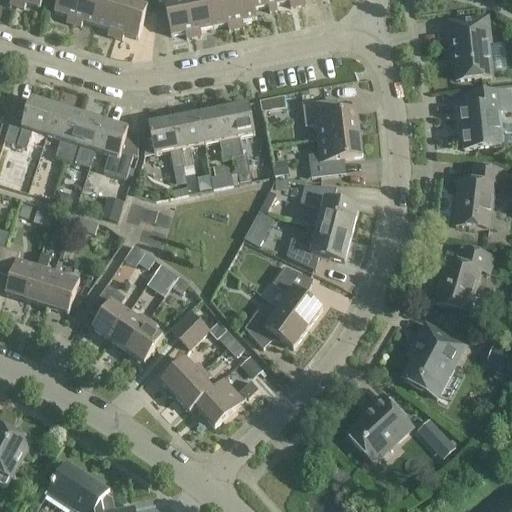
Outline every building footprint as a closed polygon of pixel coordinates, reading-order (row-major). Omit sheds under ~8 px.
[(10,7),(17,9),(20,0),(6,0),(11,1),(10,7)] [(20,0),(17,9),(24,12),(26,6),(40,10),(43,0),(20,0)] [(74,28),(83,0),(59,0),(54,15),(68,19),(66,25),(74,28)] [(83,24),(96,28),(104,0),(83,0),(74,28),(81,30),(83,24)] [(127,4),(116,0),(104,0),(96,28),(109,32),(108,38),(116,41),(127,4)] [(200,33),(214,30),(208,0),(202,0),(187,3),(194,40),(202,39),(200,33)] [(229,33),(237,32),(230,0),(208,0),(214,30),(228,27),(229,33)] [(254,12),(251,0),(230,0),(237,32),(244,30),(243,24),(257,22),(255,12),(254,12)] [(251,0),(254,12),(255,12),(268,9),(269,15),(277,13),(276,8),(274,0),(251,0)] [(291,11),(298,9),(296,0),(274,0),(276,8),(289,5),(291,11)] [(296,0),(298,9),(306,8),(305,2),(313,0),(296,0)] [(186,42),(194,40),(187,3),(165,8),(171,39),(185,36),(186,42)] [(127,4),(116,41),(122,43),(124,37),(138,42),(148,10),(127,4)] [(488,20),(448,24),(451,58),(454,57),(457,84),(491,80),(485,22),(488,21),(488,20)] [(509,94),(487,97),(467,99),(468,111),(457,112),(459,128),(462,128),(465,153),(504,148),(500,115),(511,113),(509,94)] [(12,121),(6,140),(4,146),(27,153),(33,136),(47,140),(56,110),(31,102),(24,125),(12,121)] [(272,102),(259,105),(262,117),(269,115),(273,108),(272,102)] [(319,143),(360,138),(357,115),(331,118),(329,104),(303,107),(305,130),(317,129),(319,143)] [(223,113),(233,163),(243,161),(239,142),(255,139),(249,108),(223,113)] [(56,110),(47,140),(61,144),(55,162),(65,165),(80,117),(56,110)] [(222,165),(233,163),(223,113),(199,118),(205,150),(219,147),(222,165)] [(80,117),(65,165),(75,168),(81,151),(95,155),(105,125),(80,117)] [(199,118),(174,123),(184,171),(193,170),(190,153),(205,150),(199,118)] [(186,185),(184,171),(174,123),(149,128),(151,140),(146,140),(145,161),(155,159),(169,156),(173,174),(174,173),(176,187),(186,185)] [(105,125),(95,155),(110,160),(104,178),(126,184),(133,159),(121,155),(129,132),(105,125)] [(362,161),(360,138),(319,143),(320,157),(309,159),(312,182),(338,179),(336,164),(362,161)] [(236,162),(237,169),(240,186),(251,184),(247,160),(236,162)] [(286,164),(272,167),(275,180),(289,177),(286,164)] [(455,229),(475,231),(490,233),(495,190),(503,191),(505,174),(475,170),(474,185),(460,184),(455,229)] [(232,177),(212,180),(214,193),(239,188),(238,177),(232,178),(232,177)] [(214,193),(212,180),(198,182),(200,195),(214,193)] [(317,231),(351,239),(359,212),(333,206),(337,191),(305,189),(301,207),(322,213),(317,231)] [(57,194),(53,206),(71,211),(73,204),(70,198),(57,194)] [(121,210),(107,205),(102,221),(118,226),(122,216),(120,215),(121,210)] [(19,220),(29,223),(33,211),(24,208),(19,220)] [(39,209),(34,226),(49,231),(54,214),(39,209)] [(62,228),(72,231),(75,221),(65,218),(62,228)] [(75,221),(72,231),(95,238),(98,228),(75,221)] [(286,261),(297,266),(316,274),(320,259),(345,266),(351,239),(317,231),(313,248),(291,243),(286,261)] [(253,236),(248,246),(259,250),(263,241),(253,236)] [(155,264),(135,250),(125,264),(135,270),(138,267),(148,274),(155,264)] [(6,252),(0,271),(0,277),(11,281),(6,298),(27,304),(37,270),(17,264),(20,256),(6,252)] [(492,259),(484,257),(465,252),(460,267),(447,263),(435,307),(469,317),(470,316),(479,318),(484,315),(486,309),(484,303),(474,301),(481,276),(487,277),(492,259)] [(27,304),(48,311),(58,277),(47,273),(50,262),(41,259),(37,270),(27,304)] [(314,284),(295,275),(286,271),(273,288),(289,299),(279,311),(308,332),(323,312),(306,300),(314,284)] [(168,297),(174,289),(180,280),(169,273),(163,281),(162,283),(155,279),(151,285),(168,297)] [(58,277),(48,311),(69,317),(79,283),(58,277)] [(190,287),(180,280),(174,289),(184,295),(190,287)] [(93,332),(110,344),(129,316),(120,310),(124,304),(115,299),(93,332)] [(293,353),(308,332),(279,311),(270,324),(258,315),(245,333),(264,353),(277,341),(293,353)] [(110,344),(127,356),(150,322),(142,316),(138,323),(129,316),(110,344)] [(173,334),(182,343),(200,325),(191,316),(173,334)] [(158,327),(150,322),(127,356),(145,368),(164,340),(154,333),(158,327)] [(209,334),(200,325),(182,343),(191,352),(209,334)] [(409,359),(414,362),(403,383),(432,399),(447,371),(453,374),(466,349),(426,328),(415,348),(409,359)] [(229,351),(237,344),(228,334),(220,341),(229,351)] [(483,338),(478,349),(493,355),(497,344),(483,338)] [(237,344),(229,351),(237,359),(245,352),(237,344)] [(250,361),(240,370),(253,383),(263,374),(250,361)] [(161,385),(176,401),(206,373),(199,365),(194,370),(186,362),(161,385)] [(190,416),(196,411),(215,393),(207,384),(212,379),(206,373),(176,401),(190,416)] [(259,393),(251,385),(238,397),(225,383),(215,393),(196,411),(215,431),(247,401),(249,403),(259,393)] [(360,419),(364,424),(347,439),(370,463),(393,442),(396,446),(412,431),(383,399),(360,419)] [(422,418),(416,427),(428,436),(434,426),(422,418)] [(0,488),(3,490),(7,489),(11,482),(12,483),(32,445),(0,427),(0,488)] [(67,465),(56,482),(47,495),(72,511),(78,511),(135,511),(135,510),(125,511),(108,511),(107,504),(104,502),(109,493),(67,465)] [(41,486),(34,497),(39,500),(45,489),(41,486)]
